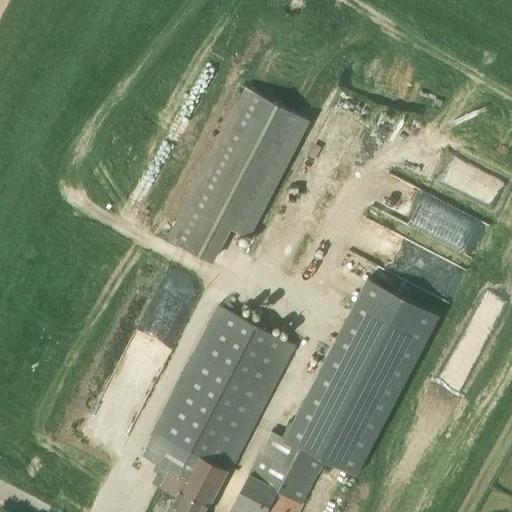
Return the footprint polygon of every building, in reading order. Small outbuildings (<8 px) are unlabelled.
[(246,87),(168,239),(212,262),(230,227),(248,237),(309,120),(246,87)] [(290,422),(283,436),(325,458),(357,475),(440,314),(369,278),(294,423),(290,422)] [(140,306),(110,379),(151,396),(181,323),(140,306)] [(144,458),(162,467),(154,484),(177,496),(169,511),(205,511),(293,343),(223,307),(144,458)] [(297,511),(325,458),(283,436),(272,431),(235,504),(237,506),(233,511),(297,511)]
